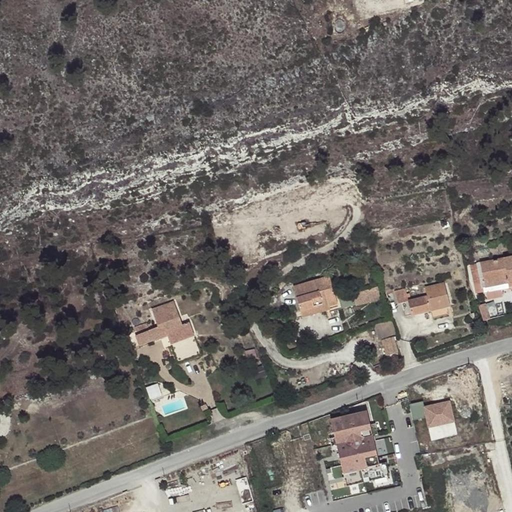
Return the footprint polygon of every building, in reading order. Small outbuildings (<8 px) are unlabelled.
[(511,255),(470,263),(474,284),(485,281),(487,290),(511,284),(511,255)] [(294,312),(296,318),(340,306),(337,296),(334,297),(328,276),(292,286),(299,311),(294,312)] [(395,290),(398,303),(409,300),(413,315),(432,310),(434,317),(449,313),(447,306),(450,305),(445,283),(426,287),(428,294),(409,299),(408,296),(411,296),(410,292),(407,293),(406,287),(395,290)] [(351,293),(355,305),(380,299),(376,286),(351,293)] [(183,323),(174,301),(153,309),(159,325),(149,329),(153,339),(164,335),(163,331),(167,330),(168,334),(179,363),(202,354),(195,334),(190,321),(183,323)] [(485,320),(492,317),(486,303),(479,305),(485,320)] [(378,322),(383,338),(394,334),(392,324),(392,322),(390,318),(378,322)] [(135,325),(137,330),(149,325),(147,321),(135,325)] [(372,324),(377,339),(383,338),(378,322),(372,324)] [(381,340),(385,355),(397,352),(393,337),(381,340)] [(424,400),(411,403),(415,418),(426,416),(429,428),(457,421),(451,398),(426,405),(424,400)] [(332,418),(339,452),(341,463),(346,487),(391,478),(388,463),(380,465),(377,454),(368,411),(332,418)] [(426,443),(423,428),(415,430),(417,444),(426,443)] [(386,453),(377,454),(380,465),(388,463),(386,453)]
